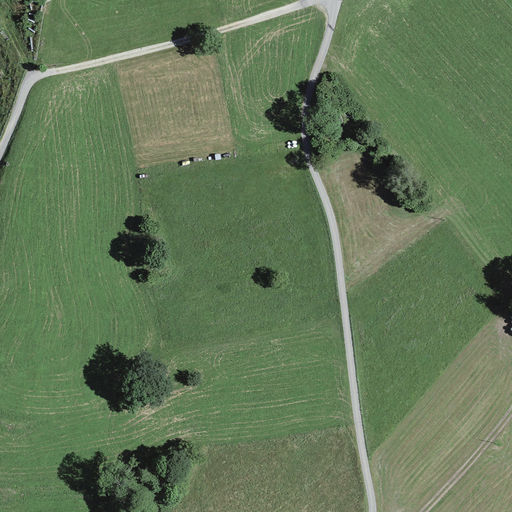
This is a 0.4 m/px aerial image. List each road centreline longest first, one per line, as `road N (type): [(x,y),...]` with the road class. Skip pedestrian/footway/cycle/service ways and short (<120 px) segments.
road 1 (unclassified): [(372,511),(334,232),(304,148),(306,93),(334,0)]
road 2 (unclassified): [(315,0),(34,76),(0,150)]
